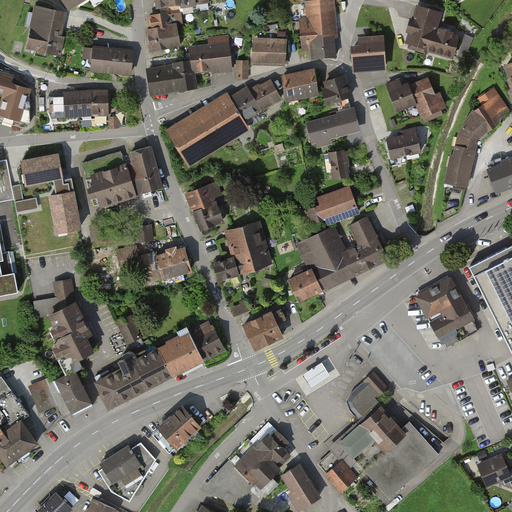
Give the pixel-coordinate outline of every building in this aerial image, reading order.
[(66,0),(72,10),(89,0),(66,0)] [(157,0),(159,10),(183,5),(184,10),(213,4),(212,0),(157,0)] [(307,18),(299,19),(303,52),(313,51),(314,59),(338,56),(336,38),(339,38),(335,0),(334,0),(306,3),(307,18)] [(445,14),(417,6),(410,33),(414,34),(410,48),(457,62),(464,38),(456,36),(457,32),(441,28),(445,14)] [(69,14),(36,8),(28,50),(61,56),(69,14)] [(172,12),(151,16),(154,30),(149,31),(153,53),(184,47),(181,30),(188,28),(185,14),(173,16),(172,12)] [(190,48),(192,60),(195,75),(215,72),(215,75),(236,71),(230,35),(209,38),(210,45),(190,48)] [(362,46),(353,47),(355,72),(389,70),(387,37),(361,38),(362,46)] [(289,40),(255,39),(254,64),(288,66),(289,40)] [(137,50),(96,46),(93,72),(134,76),(137,50)] [(151,69),(156,96),(197,89),(195,75),(192,60),(175,63),(175,66),(151,69)] [(250,61),(238,60),(237,78),(250,78),(250,61)] [(4,71),(0,68),(0,91),(6,93),(0,112),(0,114),(31,124),(29,90),(10,83),(12,77),(3,74),(4,71)] [(315,69),(284,75),(289,99),(319,94),(315,69)] [(347,75),(325,82),(328,90),(324,91),(329,106),(355,98),(347,75)] [(269,77),(235,96),(247,118),(281,99),(269,77)] [(402,78),(387,84),(399,113),(417,106),(424,124),(445,116),(443,111),(449,108),(443,93),(438,95),(431,77),(413,85),(412,82),(405,85),(402,78)] [(476,112),(465,124),(456,144),(478,148),(480,143),(491,133),(502,125),(499,116),(509,109),(496,87),(480,97),(485,105),(476,112)] [(113,115),(111,88),(88,89),(90,116),(113,115)] [(90,116),(88,89),(65,91),(67,118),(90,116)] [(227,94),(169,129),(190,163),(248,128),(227,94)] [(363,131),(356,109),(320,118),(310,128),(314,144),(325,141),(363,131)] [(405,135),(389,139),(394,159),(424,151),(417,126),(404,129),(405,135)] [(478,148),(456,144),(447,184),(470,189),(478,148)] [(122,153),(84,164),(95,199),(101,197),(104,209),(167,189),(153,146),(130,153),(134,164),(126,166),(122,153)] [(348,151),(329,153),(332,182),(351,180),(348,151)] [(59,155),(28,161),(33,183),(54,179),(58,194),(51,195),(57,227),(68,224),(69,231),(80,228),(73,192),(75,191),(72,178),(63,180),(59,155)] [(511,159),(489,168),(498,194),(511,188),(511,159)] [(0,201),(14,199),(7,160),(0,161),(0,201)] [(219,181),(189,193),(206,236),(220,231),(218,226),(226,223),(217,199),(225,196),(219,181)] [(359,208),(352,187),(319,198),(322,206),(307,212),(311,224),(359,208)] [(24,200),(15,202),(17,212),(27,210),(24,200)] [(392,259),(371,216),(351,225),(361,245),(350,251),(362,274),(392,259)] [(216,264),(215,264),(220,279),(272,263),(259,222),(228,231),(235,258),(222,262),(221,258),(215,260),(216,264)] [(107,224),(93,226),(95,240),(109,238),(107,224)] [(150,225),(136,228),(138,242),(152,240),(150,225)] [(350,251),(338,226),(299,245),(311,270),(291,280),(303,303),(362,274),(350,251)] [(0,297),(20,293),(17,275),(5,278),(2,264),(7,263),(1,231),(0,230),(0,297)] [(196,275),(189,245),(143,257),(150,286),(196,275)] [(139,260),(136,246),(119,250),(122,264),(139,260)] [(511,247),(471,267),(511,351),(511,247)] [(71,356),(74,362),(95,352),(88,338),(95,335),(79,303),(76,304),(73,279),(53,282),(57,313),(50,316),(57,330),(52,332),(58,345),(54,347),(61,361),(71,356)] [(417,299),(446,349),(482,329),(453,279),(417,299)] [(274,312),(246,325),(258,351),(287,338),(274,312)] [(133,316),(119,322),(129,344),(143,338),(133,316)] [(193,333),(207,360),(227,350),(213,323),(193,333)] [(161,350),(175,377),(207,360),(193,333),(161,350)] [(124,369),(98,383),(112,409),(175,377),(161,350),(142,360),(139,353),(121,362),(124,369)] [(324,360),(306,373),(315,386),(333,373),(324,360)] [(80,371),(59,380),(74,414),(95,405),(80,371)] [(365,422),(385,405),(378,397),(389,388),(378,374),(347,401),(365,422)] [(0,408),(13,427),(24,420),(31,415),(4,376),(0,378),(0,408)] [(52,377),(30,386),(40,413),(63,404),(52,377)] [(341,442),(392,501),(443,457),(412,421),(404,427),(385,405),(365,422),(341,442)] [(186,406),(160,428),(179,450),(205,428),(186,406)] [(0,450),(11,467),(42,446),(24,420),(13,427),(7,432),(5,430),(0,433),(0,437),(0,438),(0,437),(0,450)] [(232,460),(204,490),(248,510),(267,494),(263,489),(295,459),(288,453),(290,442),(277,429),(238,466),(232,460)] [(132,445),(103,463),(115,483),(144,466),(132,445)] [(505,451),(478,462),(489,488),(501,483),(511,488),(511,468),(505,451)] [(345,461),(327,475),(342,494),(360,480),(345,461)] [(303,463),(284,475),(295,492),(290,495),(300,511),(304,511),(326,499),(303,463)] [(61,492),(41,509),(44,511),(75,511),(77,511),(61,492)] [(119,511),(120,510),(96,499),(89,511),(119,511)]
